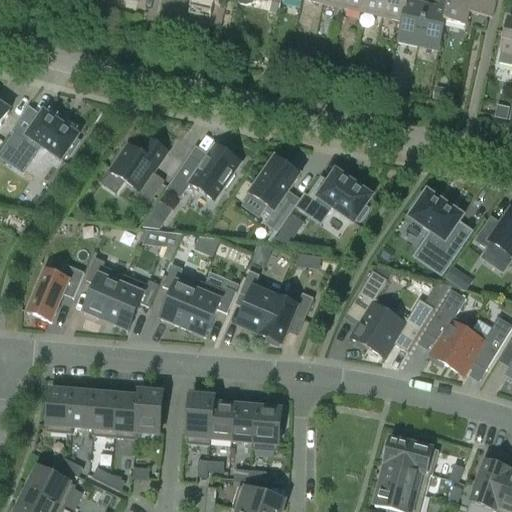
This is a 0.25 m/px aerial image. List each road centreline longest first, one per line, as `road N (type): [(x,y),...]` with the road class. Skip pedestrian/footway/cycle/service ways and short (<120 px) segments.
road 1 (residential): [(511,158),(0,44)]
road 2 (residential): [(511,416),(304,374)]
road 3 (residential): [(177,367),(1,352)]
road 4 (residential): [(166,511),(177,367)]
road 5 (residential): [(299,511),(304,374)]
road 6 (residential): [(304,374),(177,367)]
